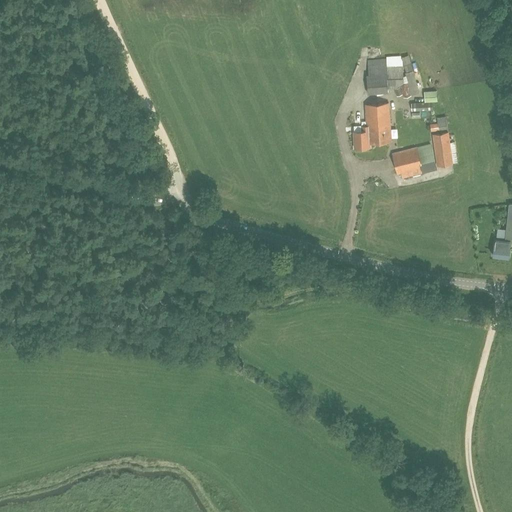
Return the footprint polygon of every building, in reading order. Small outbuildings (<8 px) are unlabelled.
[(409,54),(402,56),(407,71),(406,71),(407,74),(407,75),(409,82),(412,95),(420,92),(409,54)] [(369,73),(367,73),(369,93),(390,91),(389,88),(389,87),(389,79),(405,78),(405,76),(404,74),(403,66),(387,66),(369,67),(369,73)] [(404,98),(412,95),(409,84),(401,86),(404,98)] [(437,90),(425,91),(425,101),(438,100),(437,90)] [(363,130),(354,131),(355,148),(370,147),(370,143),(391,141),(389,102),(366,104),(367,125),(362,126),(363,130)] [(412,103),(412,110),(432,109),(432,102),(412,103)] [(448,128),(446,116),(437,117),(438,123),(430,124),(431,130),(448,128)] [(433,134),(438,166),(453,164),(448,132),(433,134)] [(423,171),(417,147),(393,153),(398,173),(401,172),(402,176),(423,171)] [(495,239),(493,255),(509,257),(510,241),(511,240),(511,203),(509,204),(506,229),(498,228),(496,239),(495,239)]
